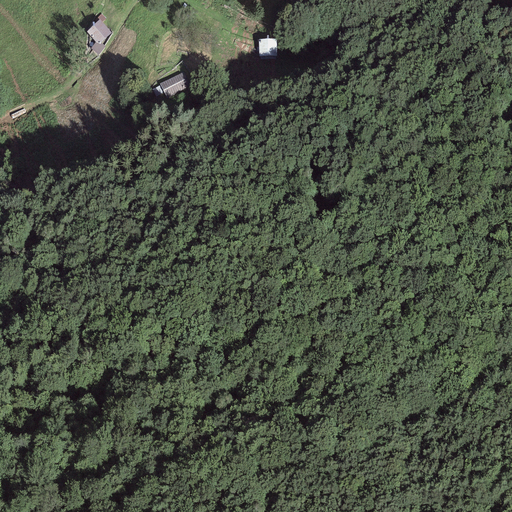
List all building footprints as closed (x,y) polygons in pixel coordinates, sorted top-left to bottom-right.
[(122,0),(101,0),(98,3),(105,9),(110,14),(123,0),(122,0)] [(289,0),(272,0),(274,13),(291,12),(289,0)] [(104,21),(110,14),(105,9),(99,15),(104,21)] [(191,41),(171,53),(177,63),(197,52),(191,41)] [(259,42),(260,59),(277,59),(277,42),(259,42)]
